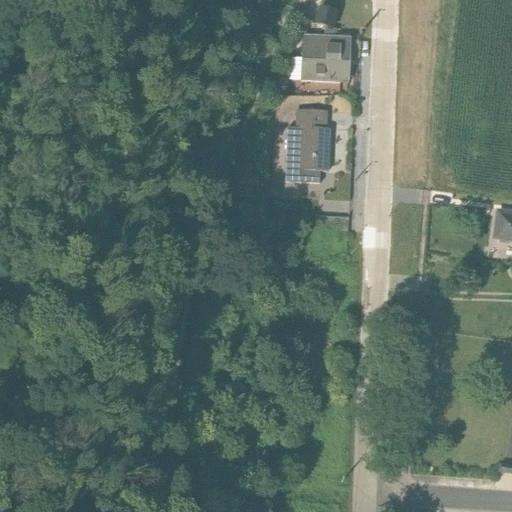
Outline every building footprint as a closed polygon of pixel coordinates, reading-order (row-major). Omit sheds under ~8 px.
[(332,0),(319,0),(313,16),(333,23),(340,3),(332,0)] [(304,26),(301,73),(349,76),(352,29),(304,26)] [(286,163),(298,163),(299,120),(295,120),(296,102),(289,102),(286,163)] [(299,120),(298,163),(329,164),(330,121),(327,121),(327,103),(296,102),(295,120),(299,120)] [(298,163),(286,163),(286,173),(320,174),(320,164),(298,163)] [(511,203),(497,201),(492,232),(511,234),(511,203)]
